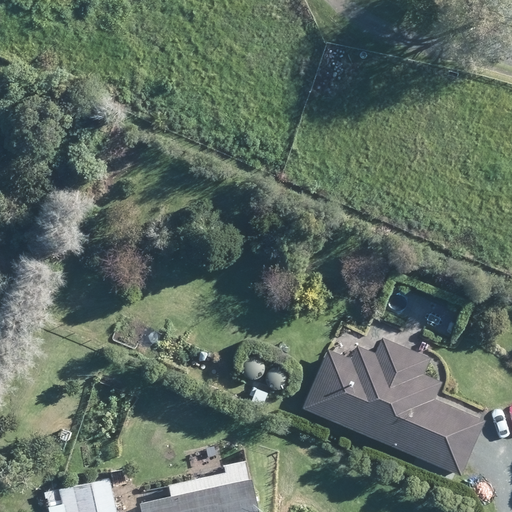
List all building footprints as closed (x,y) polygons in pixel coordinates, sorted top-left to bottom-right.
[(65,94),(25,75),(19,88),(39,98),(36,105),(50,111),(57,94),(63,97),(65,94)] [(422,378),(427,365),(429,362),(380,341),(373,357),(355,349),(349,364),(331,355),(326,354),(301,411),(460,480),(463,473),(483,426),(478,423),(442,408),(433,404),(441,386),(435,384),(422,378)] [(254,511),(245,465),(223,470),(224,477),(166,489),(169,500),(136,507),(137,511),(254,511)] [(110,474),(113,489),(124,486),(121,471),(110,474)] [(114,511),(109,490),(107,481),(57,492),(59,501),(47,503),(49,511),(47,511),(114,511)]
